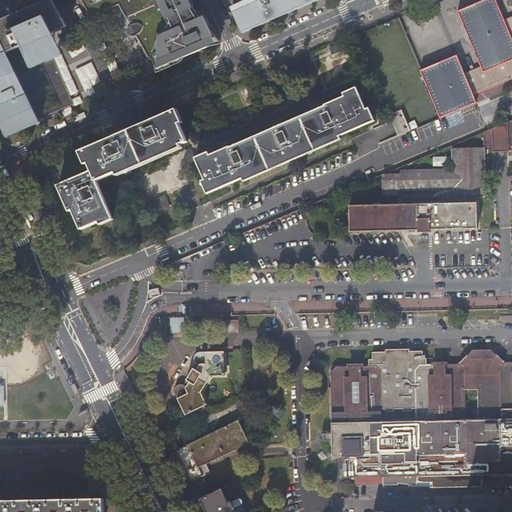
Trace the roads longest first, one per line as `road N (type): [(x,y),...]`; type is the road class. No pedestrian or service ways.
road 1 (residential): [(482,116),(141,264)]
road 2 (residential): [(193,292),(511,286)]
road 3 (tertiary): [(363,2),(238,59)]
road 4 (tertiary): [(124,109),(0,162)]
road 5 (tertiary): [(238,59),(124,109)]
road 6 (residential): [(124,109),(65,0)]
road 7 (residential): [(0,440),(122,432)]
